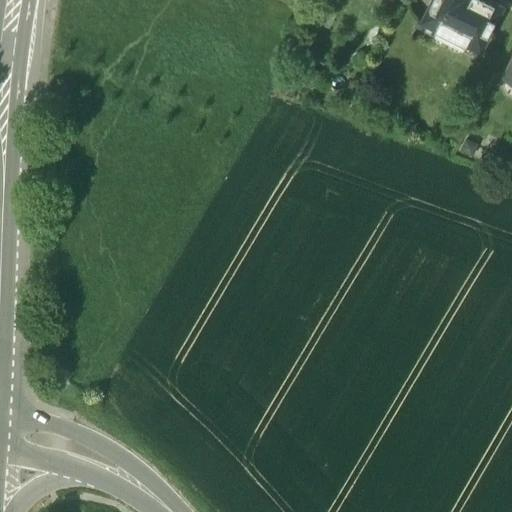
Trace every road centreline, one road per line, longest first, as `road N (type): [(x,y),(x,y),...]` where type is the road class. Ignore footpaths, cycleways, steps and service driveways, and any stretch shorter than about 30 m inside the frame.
road 1 (tertiary): [(164,511),(103,465),(41,438),(0,433)]
road 2 (secondary): [(0,133),(9,0)]
